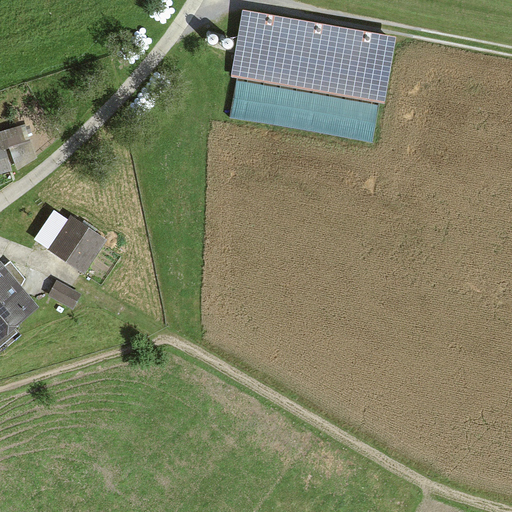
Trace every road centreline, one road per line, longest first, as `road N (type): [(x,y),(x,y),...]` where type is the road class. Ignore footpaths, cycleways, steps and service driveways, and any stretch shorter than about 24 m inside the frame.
road 1 (track): [(193,5),(241,6),(511,56)]
road 2 (residential): [(196,0),(75,147),(0,204)]
road 3 (track): [(166,338),(0,243)]
